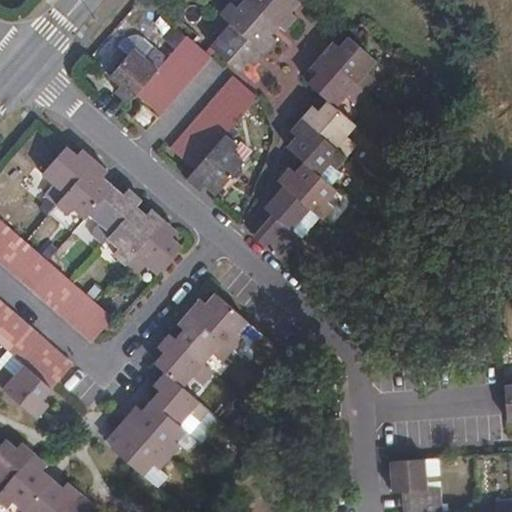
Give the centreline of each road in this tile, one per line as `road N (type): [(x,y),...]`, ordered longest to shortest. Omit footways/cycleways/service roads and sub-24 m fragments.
road 1 (residential): [(0,281),(96,367),(223,239)]
road 2 (residential): [(362,407),(358,362),(223,239)]
road 3 (track): [(336,5),(511,141)]
road 4 (track): [(511,218),(358,362)]
road 5 (residential): [(131,159),(23,68)]
road 6 (residential): [(492,399),(362,407)]
road 7 (residential): [(214,66),(131,159)]
road 8 (residential): [(223,239),(131,159)]
